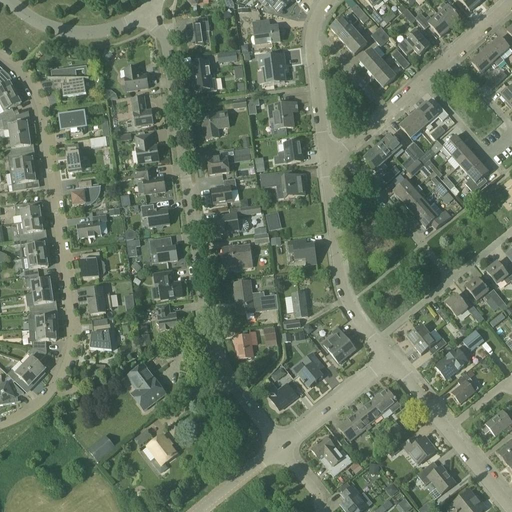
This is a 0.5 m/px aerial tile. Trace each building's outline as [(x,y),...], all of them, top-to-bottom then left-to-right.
[(234,6),(231,3),(228,0),(224,0),(228,10),(234,9),(234,6)] [(293,1),(291,0),(258,0),(265,7),(269,3),(274,9),(277,6),(281,11),(293,1)] [(381,2),(379,0),(363,0),(373,10),(381,2)] [(459,0),(470,12),(480,3),(477,0),(459,0)] [(443,12),(438,17),(450,30),(459,21),(448,8),(447,9),(444,4),(440,8),(443,12)] [(396,11),(401,16),(406,11),(405,11),(401,6),(396,11)] [(244,9),(238,7),(238,11),(238,16),(249,15),(248,10),(244,10),(244,9)] [(351,12),(359,21),(360,22),(365,17),(356,7),(351,12)] [(406,11),(401,16),(401,15),(411,26),(416,22),(406,11)] [(226,13),(222,18),(227,24),(232,19),(226,13)] [(376,13),(370,18),(379,28),(384,23),(376,13)] [(425,32),(430,28),(440,39),(450,30),(438,17),(432,22),(428,18),(425,21),(421,16),(415,21),(425,32)] [(330,30),(339,39),(351,29),(358,22),(353,17),(346,24),(342,19),(330,30)] [(359,21),(363,26),(369,21),(365,17),(360,22),(359,21)] [(194,20),(195,27),(186,28),(188,48),(203,46),(201,35),(210,34),(208,18),(194,20)] [(254,32),(257,31),(259,46),(280,43),(278,28),(268,30),(267,23),(253,25),(254,32)] [(351,29),(339,39),(346,48),(358,37),(351,29)] [(408,44),(405,41),(398,47),(407,57),(413,51),(418,58),(429,48),(418,35),(419,34),(415,29),(409,35),(413,39),(408,44)] [(371,38),(376,43),(385,35),(380,30),(371,38)] [(385,35),(376,43),(380,49),(390,40),(385,35)] [(358,37),(346,48),(354,57),(366,46),(358,37)] [(500,59),(509,51),(506,47),(499,40),(490,49),(500,59)] [(490,49),(481,57),(490,67),(494,64),(498,68),(503,63),(500,59),(490,49)] [(101,57),(107,63),(113,57),(106,51),(101,57)] [(359,62),(367,72),(380,61),(371,52),(359,62)] [(391,57),(396,62),(395,61),(401,56),(397,52),(391,57)] [(236,54),(218,56),(219,64),(237,62),(236,54)] [(396,62),(404,71),(409,66),(401,56),(395,61),(396,62)] [(284,57),(259,60),(261,69),(262,69),(265,69),(267,85),(285,83),(283,66),(285,66),(284,57)] [(490,67),(481,57),(472,65),(481,76),(490,67)] [(380,61),(367,72),(375,80),(387,69),(380,61)] [(208,63),(191,65),(195,92),(207,90),(208,94),(217,92),(217,89),(216,80),(210,81),(208,63)] [(234,68),(234,79),(243,79),(243,67),(234,68)] [(127,93),(148,90),(146,77),(143,77),(143,76),(142,75),(141,74),(139,74),(138,69),(135,70),(134,68),(128,68),(127,71),(125,71),(126,80),(125,80),(127,93)] [(53,81),(54,91),(62,90),(63,99),(86,96),(84,80),(77,81),(75,69),(64,71),(64,73),(52,75),(52,81),(48,81),(53,81)] [(387,69),(375,80),(383,89),(395,78),(387,69)] [(503,81),(499,77),(496,79),(495,78),(486,85),(491,91),(503,81)] [(0,87),(0,102),(17,94),(13,86),(11,87),(10,84),(1,89),(0,87)] [(501,98),(509,107),(511,104),(511,87),(510,90),(508,88),(501,95),(502,97),(501,98)] [(112,92),(105,91),(106,102),(119,100),(117,95),(112,92)] [(17,94),(0,102),(0,104),(5,113),(0,115),(0,122),(3,122),(16,117),(12,110),(21,105),(19,103),(22,102),(17,94)] [(136,128),(153,126),(151,112),(146,113),(144,99),(132,101),(136,128)] [(260,107),(259,101),(248,102),(250,116),(257,115),(256,108),(260,107)] [(247,102),(234,103),(235,111),(248,109),(247,102)] [(291,113),(296,113),(295,104),(281,106),(281,107),(272,108),(275,131),(271,132),(272,139),(287,137),(286,130),(293,129),(291,113)] [(426,105),(417,113),(428,125),(436,118),(442,123),(448,118),(438,107),(432,112),(426,105)] [(417,113),(409,120),(419,133),(428,125),(417,113)] [(203,132),(204,131),(206,141),(219,140),(218,130),(228,129),(227,114),(201,117),(203,132)] [(83,128),(85,128),(83,115),(61,118),(63,131),(70,130),(71,138),(84,136),(83,128)] [(16,117),(3,122),(4,132),(10,132),(11,139),(31,136),(30,127),(27,127),(27,125),(17,126),(16,117)] [(419,133),(409,120),(399,129),(410,141),(419,133)] [(441,127),(435,133),(434,133),(439,138),(445,132),(441,127)] [(120,129),(113,130),(114,137),(121,136),(120,129)] [(434,133),(435,133),(430,137),(434,142),(439,138),(434,133)] [(7,151),(8,157),(22,155),(21,149),(30,148),(30,145),(32,145),(31,136),(11,139),(13,150),(7,151)] [(139,166),(159,163),(156,148),(152,148),(151,137),(136,139),(138,151),(137,151),(139,166)] [(390,137),(381,145),(392,157),(401,149),(390,137)] [(106,138),(90,141),(92,149),(92,150),(108,148),(106,138)] [(443,149),(451,158),(464,147),(456,138),(443,149)] [(249,140),(242,141),(243,150),(250,149),(249,140)] [(284,145),(285,154),(278,155),(278,159),(273,160),(274,167),(300,164),(300,158),(302,158),(300,143),(284,145)] [(419,161),(424,166),(443,149),(438,144),(419,161)] [(381,145),(373,152),(383,164),(392,157),(381,145)] [(414,145),(410,149),(419,159),(424,155),(414,145)] [(81,147),(78,148),(66,150),(69,175),(82,173),(81,163),(84,162),(82,150),(81,147)] [(464,147),(451,158),(459,167),(472,156),(464,147)] [(419,159),(410,149),(405,153),(415,163),(417,161),(419,159)] [(235,153),(235,158),(250,156),(249,150),(235,153)] [(383,164),(373,152),(363,160),(374,173),(383,164)] [(222,160),(207,162),(210,177),(229,174),(227,160),(235,158),(235,153),(221,155),(222,160)] [(22,155),(8,157),(9,168),(15,167),(16,174),(36,171),(35,163),(33,163),(32,160),(23,162),(22,155)] [(472,156),(459,167),(468,177),(481,165),(472,156)] [(417,162),(406,172),(412,179),(423,169),(417,162)] [(468,177),(466,179),(464,180),(468,184),(466,186),(475,195),(487,184),(483,180),(489,174),(481,165),(468,177)] [(395,168),(390,172),(396,178),(400,174),(395,168)] [(145,196),(166,193),(163,179),(154,181),(152,169),(134,172),(135,180),(143,179),(145,196)] [(16,174),(10,175),(12,187),(13,193),(27,191),(26,185),(36,183),(35,181),(38,180),(36,171),(24,173),(16,174)] [(437,171),(434,173),(439,180),(442,177),(437,171)] [(390,172),(381,180),(386,186),(396,178),(390,172)] [(292,173),(262,176),(263,189),(282,186),(284,200),(304,197),(302,184),(306,183),(305,177),(292,179),(292,173)] [(224,182),(224,189),(212,191),(214,206),(233,203),(231,193),(237,192),(235,180),(224,182)] [(92,189),(91,182),(78,184),(79,194),(72,195),(74,207),(85,205),(85,208),(87,208),(89,207),(90,207),(93,205),(94,204),(95,203),(96,202),(97,201),(98,200),(99,198),(99,197),(100,196),(100,194),(101,192),(101,191),(101,190),(101,189),(100,188),(92,189)] [(393,193),(401,202),(414,191),(406,182),(393,193)] [(440,185),(435,190),(442,199),(448,194),(440,185)] [(414,191),(401,202),(410,211),(422,200),(414,191)] [(442,199),(441,200),(447,207),(454,201),(448,194),(442,199)] [(128,196),(120,198),(122,206),(130,204),(128,196)] [(422,200),(410,211),(418,221),(431,209),(422,200)] [(30,211),(29,205),(15,207),(16,218),(22,217),(23,224),(31,223),(44,221),(42,212),(40,213),(39,210),(30,211)] [(431,226),(436,231),(449,221),(451,219),(445,212),(443,214),(435,205),(431,209),(418,221),(426,230),(431,226)] [(150,229),(170,227),(167,211),(155,213),(154,206),(141,208),(143,220),(148,219),(150,229)] [(261,207),(241,209),(242,217),(261,215),(261,207)] [(277,214),(267,216),(270,232),(280,230),(277,214)] [(100,224),(107,223),(106,217),(93,219),(94,225),(77,227),(78,240),(88,238),(89,240),(95,239),(95,238),(102,237),(100,224)] [(237,217),(216,220),(218,235),(239,232),(239,234),(244,234),(246,233),(248,231),(249,229),(249,227),(248,225),(246,223),(244,222),(242,222),(238,222),(237,217)] [(20,243),(26,242),(34,241),(33,235),(43,233),(42,230),(45,230),(44,221),(31,223),(23,224),(17,225),(20,240),(13,240),(14,244),(20,243)] [(270,244),(268,235),(254,237),(255,246),(270,244)] [(279,239),(271,240),(272,247),(280,246),(279,239)] [(20,243),(14,244),(13,244),(13,248),(21,247),(21,249),(22,249),(24,260),(49,257),(47,248),(45,248),(45,245),(35,247),(34,241),(26,242),(20,243)] [(162,241),(149,243),(151,256),(158,257),(159,265),(177,262),(175,248),(172,248),(164,250),(162,241)] [(139,242),(127,244),(127,250),(136,249),(140,248),(139,242)] [(301,242),(288,244),(289,254),(294,253),(295,262),(306,261),(307,267),(316,265),(314,246),(302,248),(301,242)] [(240,271),(252,269),(249,247),(233,249),(233,248),(222,250),(224,268),(239,266),(240,271)] [(101,264),(97,264),(97,261),(100,260),(100,254),(81,256),(85,282),(99,280),(99,278),(101,277),(103,276),(105,274),(104,265),(101,264)] [(49,257),(24,260),(23,260),(25,278),(39,276),(38,270),(48,269),(47,266),(50,266),(49,257)] [(134,263),(130,268),(136,273),(141,268),(134,263)] [(497,264),(486,273),(497,286),(503,281),(507,286),(511,282),(509,278),(508,277),(497,264)] [(175,299),(183,298),(181,284),(174,285),(172,274),(154,276),(155,285),(159,284),(160,287),(159,287),(161,301),(169,300),(169,302),(175,301),(175,299)] [(39,276),(25,278),(27,289),(33,288),(34,295),(42,294),(54,292),(52,284),(50,284),(50,281),(40,283),(39,276)] [(139,277),(133,285),(138,288),(144,280),(139,277)] [(477,303),(483,297),(487,302),(491,299),(499,309),(504,305),(494,291),(489,295),(477,280),(466,289),(477,303)] [(263,294),(251,296),(249,284),(234,286),(238,316),(266,313),(263,294)] [(106,312),(112,311),(110,296),(103,297),(102,290),(87,292),(88,299),(87,300),(88,306),(89,306),(91,317),(106,315),(106,312)] [(55,301),(54,292),(42,294),(34,295),(35,307),(29,308),(30,314),(44,312),(43,306),(53,304),(53,302),(55,301)] [(292,298),(285,299),(287,315),(294,314),(295,320),(308,318),(305,295),(291,297),(292,298)] [(456,319),(468,310),(457,297),(446,306),(456,319)] [(169,306),(156,308),(157,315),(158,314),(158,318),(158,322),(156,325),(159,327),(160,331),(161,331),(162,333),(171,331),(171,329),(178,328),(176,315),(170,316),(169,306)] [(474,308),(469,312),(479,325),(484,321),(474,308)] [(441,309),(436,313),(444,323),(449,319),(441,309)] [(45,331),(58,330),(57,321),(55,321),(54,319),(45,319),(44,312),(30,314),(31,325),(37,325),(37,332),(45,331)] [(495,320),(490,324),(494,329),(498,325),(495,320)] [(293,322),(284,323),(285,331),(301,329),(299,321),(293,322)] [(110,333),(112,332),(110,325),(93,328),(92,322),(92,323),(94,335),(92,335),(90,351),(112,353),(110,333)] [(309,326),(304,330),(308,335),(313,331),(309,326)] [(407,339),(414,348),(429,336),(422,327),(407,339)] [(274,328),(263,330),(265,341),(276,339),(274,328)] [(37,331),(29,332),(30,344),(32,344),(33,350),(47,355),(46,343),(56,342),(56,339),(58,339),(58,330),(45,331),(37,332),(37,331)] [(338,365),(354,352),(337,330),(332,334),(335,337),(323,346),(338,365)] [(462,343),(471,354),(484,342),(476,332),(462,343)] [(304,333),(295,335),(296,342),(305,339),(304,333)] [(250,337),(234,339),(236,349),(237,348),(239,362),(253,360),(251,347),(257,346),(255,334),(250,335),(250,337)] [(282,336),(283,344),(291,343),(290,335),(282,336)] [(148,336),(139,337),(141,348),(150,347),(148,336)] [(429,336),(414,348),(421,357),(431,349),(435,354),(446,345),(442,340),(436,345),(429,336)] [(32,359),(24,367),(30,373),(40,383),(47,376),(44,373),(45,371),(38,364),(47,355),(33,350),(28,355),(32,359)] [(446,381),(468,364),(458,350),(436,368),(446,381)] [(301,363),(306,370),(298,376),(309,389),(323,378),(316,369),(321,364),(313,354),(301,363)] [(144,412),(166,396),(143,366),(127,378),(137,392),(132,396),(144,412)] [(12,371),(7,376),(18,386),(22,381),(29,388),(31,386),(34,389),(40,383),(30,373),(24,367),(16,375),(12,371)] [(281,370),(276,374),(281,379),(286,375),(281,370)] [(460,405),(478,390),(466,376),(457,383),(461,388),(452,395),(460,405)] [(15,400),(24,395),(13,384),(15,384),(10,378),(5,380),(7,384),(3,387),(0,386),(0,406),(15,405),(15,400)] [(279,412),(296,398),(286,385),(277,392),(271,385),(265,390),(271,398),(269,399),(279,412)] [(386,390),(370,403),(382,417),(390,410),(392,413),(393,415),(401,409),(399,407),(386,390)] [(370,403),(354,415),(366,430),(382,417),(370,403)] [(495,438),(503,431),(506,435),(511,430),(511,423),(503,412),(481,429),(486,435),(490,431),(495,438)] [(354,415),(338,428),(349,443),(366,430),(354,415)] [(396,422),(390,427),(396,434),(401,429),(396,422)] [(148,431),(135,441),(140,447),(152,438),(148,431)] [(105,437),(87,452),(97,464),(97,463),(115,449),(105,437)] [(148,448),(155,458),(150,462),(160,474),(167,469),(164,465),(177,455),(163,437),(148,448)] [(310,450),(319,461),(323,457),(332,468),(327,471),(333,479),(352,463),(342,451),(338,454),(334,449),(325,438),(310,450)] [(407,455),(410,453),(419,465),(435,452),(424,438),(418,443),(414,438),(401,448),(407,455)] [(499,457),(508,468),(511,464),(511,443),(508,446),(510,448),(499,457)] [(395,446),(390,450),(394,455),(399,451),(395,446)] [(357,464),(353,467),(359,473),(362,470),(357,464)] [(433,473),(429,468),(417,477),(425,488),(430,484),(440,496),(455,485),(441,467),(433,473)] [(392,486),(385,491),(391,499),(398,493),(392,486)] [(363,494),(359,497),(351,487),(341,496),(345,501),(340,506),(345,511),(362,511),(371,504),(363,494)] [(481,511),(483,511),(468,493),(445,511),(481,511)] [(405,501),(399,506),(403,511),(407,511),(411,509),(405,501)]
